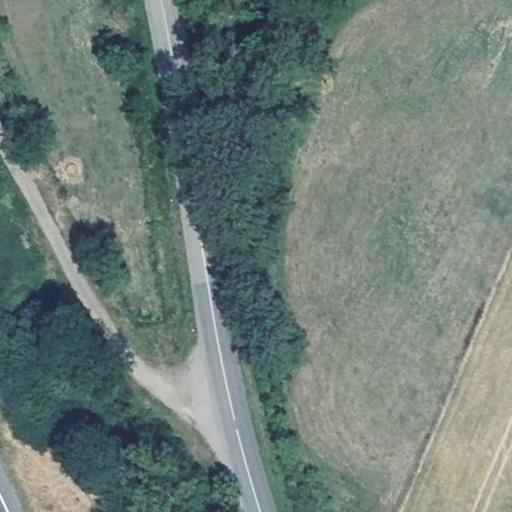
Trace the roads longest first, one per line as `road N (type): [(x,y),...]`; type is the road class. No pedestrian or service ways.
road 1 (secondary): [(258,511),(218,357),(159,0)]
road 2 (track): [(231,419),(169,407),(64,244),(0,123)]
